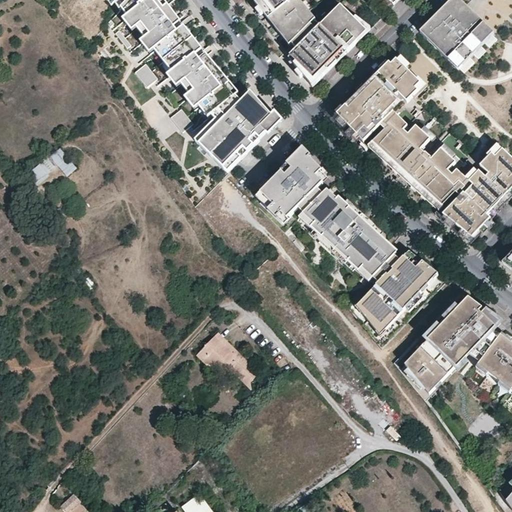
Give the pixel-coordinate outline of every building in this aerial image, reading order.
[(112,0),(120,11),(122,9),(130,0),(112,0)] [(182,22),(163,0),(160,0),(160,1),(158,0),(130,0),(122,9),(209,119),(211,117),(236,97),(232,93),(236,90),(230,83),(227,85),(224,81),(226,79),(221,72),(218,75),(215,70),(218,68),(204,50),(201,53),(197,47),(200,45),(190,33),(187,35),(179,25),(182,22)] [(293,44),(258,0),(255,2),(291,47),(293,44)] [(257,0),(258,0),(293,44),(316,22),(317,21),(300,0),(257,0)] [(458,72),(494,34),(480,20),(475,24),(464,13),(468,9),(459,0),(452,0),(419,34),(458,72)] [(347,17),(349,15),(342,7),(339,9),(347,17)] [(146,40),(122,9),(120,11),(117,14),(141,44),(146,40)] [(303,57),(294,66),(313,88),(368,33),(355,20),(349,15),(347,17),(339,9),(321,27),(299,49),(297,50),(303,57)] [(480,20),(468,9),(464,13),(475,24),(480,20)] [(116,15),(108,21),(128,50),(136,45),(116,15)] [(358,16),(355,20),(368,33),(371,30),(358,16)] [(299,49),(321,27),(316,22),(293,44),(299,49)] [(294,66),(303,57),(297,50),(289,59),(294,66)] [(209,119),(155,51),(150,55),(204,123),(209,119)] [(464,177),(455,169),(450,173),(446,169),(454,160),(450,157),(443,150),(433,161),(432,160),(433,159),(427,154),(426,154),(422,151),(432,140),(423,132),(418,127),(410,135),(405,131),(410,126),(398,116),(396,113),(399,110),(404,105),(402,103),(405,100),(409,103),(414,97),(424,87),(418,81),(410,73),(400,64),(395,59),(339,116),(367,141),(377,130),(379,128),(384,132),(382,134),(377,139),(409,168),(413,163),(421,170),(417,175),(447,203),(455,194),(460,199),(458,200),(446,214),(474,239),(511,199),(511,159),(500,148),(493,156),(489,152),(487,155),(478,165),(481,168),(478,171),(477,170),(476,171),(467,180),(464,177)] [(404,60),(400,64),(410,73),(413,69),(404,60)] [(147,88),(159,79),(146,62),(134,70),(147,88)] [(424,87),(414,97),(416,99),(428,87),(424,87)] [(278,124),(251,94),(243,103),(220,126),(216,122),(196,142),(228,174),(278,124)] [(220,126),(243,103),(237,97),(236,97),(211,117),(216,122),(220,126)] [(401,113),(402,114),(407,108),(404,105),(399,110),(401,113)] [(427,128),(423,132),(432,140),(434,142),(438,139),(427,128)] [(441,209),(447,203),(417,175),(409,168),(377,139),(371,145),(441,209)] [(485,154),(487,155),(489,152),(497,145),(495,143),(485,154)] [(497,145),(489,152),(493,156),(500,148),(497,145)] [(454,153),(446,146),(443,150),(450,157),(454,153)] [(77,169),(60,148),(50,157),(58,167),(67,178),(77,169)] [(326,176),(302,152),(261,195),(274,207),(287,221),(299,209),(305,214),(304,215),(315,226),(326,236),(334,243),(332,245),(337,250),(342,255),(344,252),(352,259),(363,269),(374,279),(395,258),(398,254),(386,244),(375,234),(365,225),(361,230),(356,226),(360,221),(349,211),(338,201),(327,191),(323,195),(318,190),(323,185),(321,182),(326,176)] [(58,167),(50,157),(48,155),(40,162),(38,163),(39,164),(48,175),(58,167)] [(421,170),(413,163),(409,168),(417,175),(421,170)] [(48,175),(39,164),(24,177),(35,189),(49,176),(48,175)] [(472,168),(464,177),(467,180),(476,171),(472,168)] [(274,207),(261,195),(257,199),(270,212),(274,207)] [(339,199),(338,201),(349,211),(351,209),(339,199)] [(351,209),(349,211),(360,221),(364,216),(353,206),(351,209)] [(274,207),(270,212),(283,225),(287,221),(274,207)] [(299,220),(311,230),(315,226),(304,215),(299,220)] [(364,216),(360,221),(365,225),(369,221),(364,216)] [(365,225),(360,221),(356,226),(361,230),(365,225)] [(379,230),(369,221),(365,225),(375,234),(377,233),(379,230)] [(326,236),(315,226),(311,230),(322,240),(326,236)] [(377,233),(375,234),(386,244),(388,242),(377,233)] [(334,243),(326,236),(322,240),(320,243),(333,255),(337,250),(332,245),(334,243)] [(333,255),(346,266),(348,264),(352,259),(344,252),(342,255),(337,250),(333,255)] [(511,272),(511,253),(502,264),(511,272)] [(366,310),(362,314),(377,332),(382,327),(386,332),(439,276),(430,270),(410,254),(401,264),(377,289),(361,306),(366,310)] [(374,279),(371,283),(376,288),(377,289),(401,264),(395,258),(374,279)] [(348,264),(359,274),(363,269),(352,259),(348,264)] [(363,269),(359,274),(369,284),(371,283),(374,279),(363,269)] [(376,288),(360,304),(361,306),(377,289),(376,288)] [(423,388),(430,395),(456,367),(454,366),(463,356),(465,358),(468,355),(474,349),(484,359),(482,361),(493,369),(504,378),(511,383),(511,344),(511,345),(501,337),(500,337),(493,332),(501,323),(489,314),(485,318),(480,313),(483,310),(468,299),(459,309),(452,317),(447,322),(428,341),(405,366),(412,374),(413,372),(426,384),(423,388)] [(359,304),(355,308),(361,315),(362,314),(366,310),(361,306),(360,304),(359,304)] [(452,317),(459,309),(456,305),(448,314),(452,317)] [(445,320),(427,339),(428,341),(447,322),(445,320)] [(377,332),(376,333),(381,338),(387,332),(386,332),(382,327),(377,332)] [(235,366),(251,382),(259,374),(218,333),(198,354),(223,378),(231,370),(235,366)] [(501,337),(511,345),(511,344),(511,340),(503,334),(501,337)] [(484,359),(474,349),(468,355),(480,364),(482,361),(484,359)] [(463,356),(454,366),(456,367),(458,369),(467,360),(465,358),(463,356)] [(480,364),(477,368),(487,376),(489,374),(493,369),(482,361),(480,364)] [(247,386),(251,382),(235,366),(231,370),(247,386)] [(504,378),(493,369),(489,374),(501,382),(504,378)] [(294,383),(303,377),(299,371),(290,377),(294,383)] [(412,374),(408,377),(421,390),(423,388),(426,384),(413,372),(412,374)] [(501,382),(500,384),(511,393),(511,391),(511,383),(504,378),(501,382)] [(511,486),(508,483),(498,490),(511,509),(511,486)] [(211,511),(199,495),(181,508),(183,511),(211,511)] [(72,511),(73,511),(88,511),(74,496),(62,507),(67,511),(72,511)]
